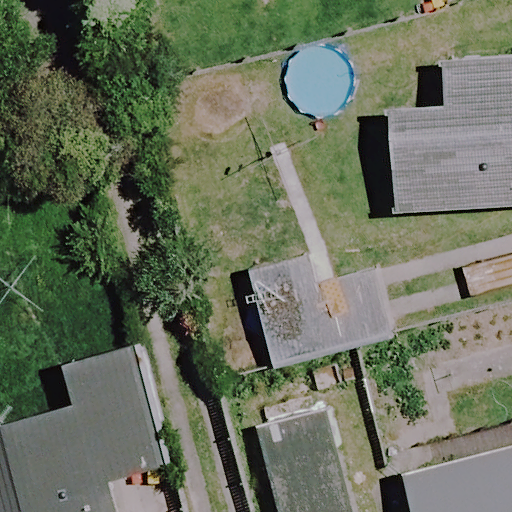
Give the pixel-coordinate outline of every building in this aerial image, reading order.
[(511,47),(442,53),(445,94),(374,99),(383,218),(503,210),(507,270),(511,269),(511,47)] [(370,248),(266,278),(289,360),(394,330),(370,248)] [(102,511),(56,328),(0,342),(0,511),(102,511)] [(334,511),(310,399),(248,412),(270,511),(334,511)] [(511,511),(511,444),(391,474),(399,511),(511,511)]
